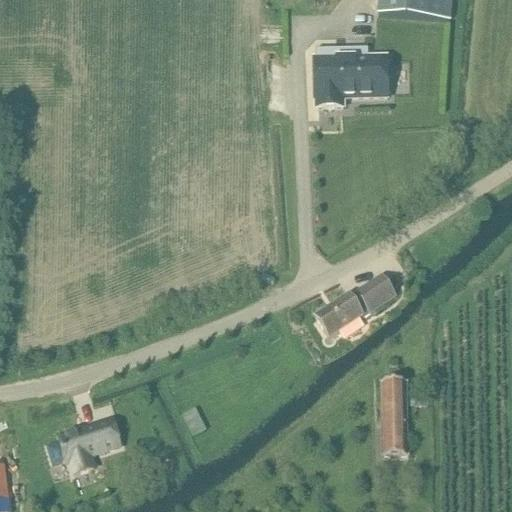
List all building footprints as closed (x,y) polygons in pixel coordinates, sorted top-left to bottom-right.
[(373,0),(372,25),(448,29),(449,0),(373,0)] [(317,61),(315,61),(316,103),(317,103),(317,111),(344,111),(344,102),(389,101),(388,60),(369,60),(369,52),(316,52),(317,61)] [(396,300),(392,295),(381,278),(356,295),(356,296),(350,300),(349,297),(315,320),(329,341),(361,319),(354,309),(360,306),(368,318),(396,300)] [(398,362),(389,362),(389,371),(398,371),(398,362)] [(408,386),(381,387),(381,441),(381,461),(408,461),(408,441),(408,410),(428,410),(428,394),(408,394),(408,386)] [(58,445),(46,449),(52,468),(64,465),(65,471),(68,470),(72,481),(98,473),(94,461),(122,452),(112,421),(56,439),(58,445)] [(0,470),(0,503),(9,502),(4,470),(0,470)]
